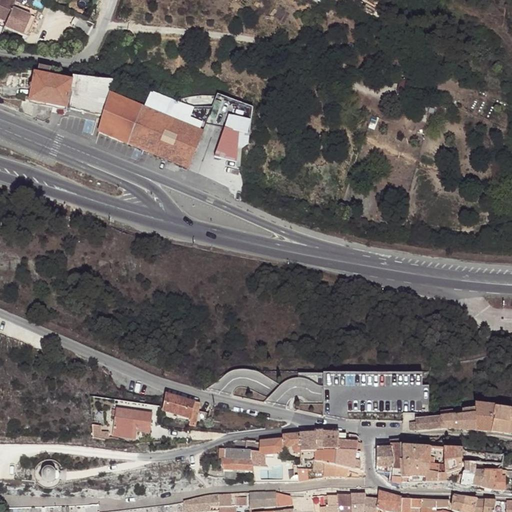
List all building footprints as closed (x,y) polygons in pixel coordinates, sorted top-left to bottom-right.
[(0,26),(24,36),(32,17),(8,7),(11,0),(10,0),(0,0),(0,20),(2,21),(0,26)] [(116,76),(84,73),(73,72),(70,80),(34,72),(30,99),(103,115),(100,130),(130,143),(125,153),(151,164),(156,154),(187,166),(202,130),(113,93),(116,76)] [(222,112),(235,112),(236,97),(226,96),(226,101),(223,101),(222,112)] [(237,115),(228,159),(250,163),(259,119),(237,115)] [(422,373),(323,373),(323,394),(324,414),(335,417),(347,420),(347,414),(429,414),(429,387),(422,387),(422,373)] [(172,396),(166,395),(162,410),(190,417),(197,419),(199,411),(193,410),(195,402),(172,396)] [(199,411),(201,404),(195,402),(193,410),(199,411)] [(486,408),(476,407),(476,410),(476,414),(477,432),(485,433),(486,408)] [(495,409),(486,408),(485,433),(492,433),(495,409)] [(119,409),(115,435),(138,438),(139,431),(151,433),(153,414),(119,409)] [(511,411),(495,409),(492,433),(499,433),(508,435),(510,422),(511,422),(511,421),(511,411)] [(476,414),(462,416),(463,431),(477,432),(476,414)] [(454,417),(441,418),(441,431),(463,431),(462,416),(454,417)] [(190,417),(188,423),(195,425),(197,419),(190,417)] [(441,431),(441,418),(416,420),(416,423),(416,431),(416,433),(441,431)] [(91,424),(91,434),(100,435),(100,425),(91,424)] [(323,464),(323,434),(313,434),(284,437),(285,448),(293,448),(294,450),(295,451),(296,453),(299,454),(301,454),(315,454),(315,462),(323,464)] [(339,442),(347,442),(347,434),(340,434),(333,434),(323,434),(323,464),(324,464),(338,467),(338,453),(339,442)] [(358,443),(358,436),(350,435),(349,442),(347,442),(339,442),(338,453),(357,453),(358,443)] [(268,450),(269,441),(251,440),(251,450),(268,450)] [(377,450),(377,472),(392,475),(390,447),(390,443),(377,444),(377,450)] [(392,484),(402,485),(402,481),(401,464),(400,449),(400,446),(390,447),(392,475),(392,484)] [(431,450),(400,449),(401,464),(430,466),(431,461),(431,450)] [(253,453),(227,451),(226,461),(222,461),(223,470),(224,478),(225,479),(226,480),(228,481),(235,481),(234,471),(253,472),(253,467),(253,453)] [(461,472),(462,466),(463,460),(464,452),(445,451),(446,468),(446,476),(461,472)] [(266,454),(253,453),(253,467),(266,467),(266,454)] [(361,454),(357,453),(338,453),(338,467),(349,470),(355,471),(356,465),(361,466),(361,454)] [(446,476),(446,468),(435,467),(435,461),(431,461),(430,466),(430,473),(446,477),(446,476)] [(324,464),(323,464),(315,462),(314,471),(314,472),(324,472),(324,464)] [(347,479),(349,470),(338,467),(324,464),(324,472),(324,479),(347,479)] [(441,484),(446,484),(446,477),(430,473),(430,466),(401,464),(402,481),(425,479),(425,484),(431,484),(441,484)] [(474,489),(476,473),(476,466),(465,466),(466,473),(463,476),(463,477),(460,477),(459,480),(462,480),(460,489),(474,489)] [(294,476),(293,471),(287,471),(287,481),(298,481),(298,476),(294,476)] [(314,472),(314,471),(298,471),(299,483),(308,482),(308,477),(313,476),(314,472)] [(482,490),(485,473),(476,473),(474,489),(482,490)] [(494,491),(497,473),(495,473),(494,474),(485,473),(482,490),(494,492),(494,491)] [(503,492),(506,473),(497,473),(494,491),(503,492)] [(261,509),(260,493),(250,493),(250,509),(251,509),(261,509)] [(279,507),(277,494),(267,493),(267,508),(273,508),(279,507)] [(400,511),(402,499),(379,493),(379,500),(379,507),(381,508),(383,511),(385,511),(400,511)] [(220,505),(220,511),(237,511),(237,510),(240,510),(239,494),(220,496),(220,505)] [(292,505),(291,496),(277,494),(279,507),(292,505)] [(185,502),(185,511),(211,511),(211,505),(220,505),(220,496),(206,497),(185,502)] [(329,507),(340,507),(338,497),(329,496),(329,507)] [(352,511),(351,496),(338,497),(340,507),(340,511),(352,511)] [(364,511),(366,499),(366,496),(351,496),(352,511),(364,511)] [(452,511),(456,511),(461,511),(465,499),(454,498),(452,511)] [(375,511),(379,500),(366,499),(364,511),(375,511)] [(410,511),(410,508),(421,509),(422,509),(422,500),(402,499),(400,511),(410,511)] [(474,511),(477,501),(465,499),(461,511),(474,511)] [(449,508),(450,501),(422,500),(422,509),(421,509),(420,511),(431,511),(431,509),(449,508)] [(484,511),(485,501),(477,501),(474,511),(484,511)] [(484,511),(494,511),(496,502),(485,501),(484,511)]
